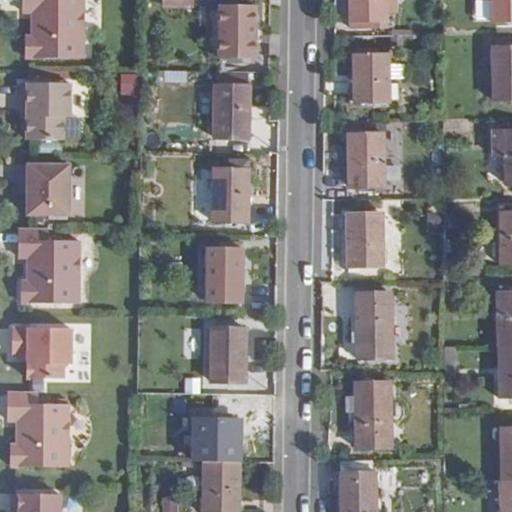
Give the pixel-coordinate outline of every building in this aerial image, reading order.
[(23,0),(23,13),(32,13),(36,13),(36,19),(32,19),(32,37),(26,36),(26,58),(83,59),(84,0),(23,0)] [(390,26),(389,0),(355,0),(355,27),(390,26)] [(511,17),(511,0),(492,0),(493,18),(511,17)] [(252,58),(253,4),(218,4),(217,58),(252,58)] [(511,99),(511,44),(493,45),(494,100),(511,99)] [(393,98),(393,53),(358,53),(359,98),(393,98)] [(250,85),(251,73),(216,73),(216,140),(251,141),(252,85),(250,85)] [(138,103),(138,74),(123,74),(123,95),(130,95),(130,103),(138,103)] [(70,84),(22,83),(22,111),(27,111),(27,120),(27,140),(64,140),(64,117),(70,117),(70,84)] [(388,184),(388,132),(353,132),(353,185),(388,184)] [(27,215),(69,215),(69,165),(21,165),(20,181),(27,181),(27,193),(27,215)] [(250,223),(251,171),(215,170),(214,223),(250,223)] [(511,265),(511,211),(499,211),(500,266),(511,265)] [(386,267),(386,213),(351,213),(351,267),(386,267)] [(48,230),(19,230),(19,258),(28,258),(31,258),(31,264),(28,264),(28,282),(22,281),(22,304),(79,304),(80,241),(48,241),(48,230)] [(243,304),(244,251),(208,250),(207,303),(243,304)] [(511,290),(498,291),(498,345),(511,344),(511,290)] [(395,358),(395,292),(360,292),(360,358),(395,358)] [(63,379),(63,364),(71,364),(71,329),(13,328),(13,355),(19,355),(27,355),(27,362),(27,379),(63,379)] [(248,384),(249,331),(213,330),(212,384),(248,384)] [(511,398),(511,344),(498,345),(499,399),(511,398)] [(457,365),(457,345),(446,345),(446,365),(457,365)] [(394,446),(394,381),(360,381),(359,446),(394,446)] [(37,394),(9,393),(8,421),(17,421),(21,421),(21,427),(17,427),(17,445),(11,445),(11,467),(68,467),(69,404),(37,404),(37,394)] [(197,447),(197,464),(206,464),(242,464),(242,423),(222,423),(222,417),(197,417),(197,434),(185,434),(185,447),(197,447)] [(511,425),(501,426),(501,479),(511,478),(511,425)] [(206,511),(240,511),(242,464),(206,464),(206,511)] [(383,511),(383,471),(349,472),(349,511),(383,511)] [(511,511),(511,478),(501,479),(501,511),(511,511)] [(60,511),(61,495),(11,494),(11,510),(19,510),(18,511),(60,511)] [(162,498),(161,511),(178,511),(179,498),(162,498)]
